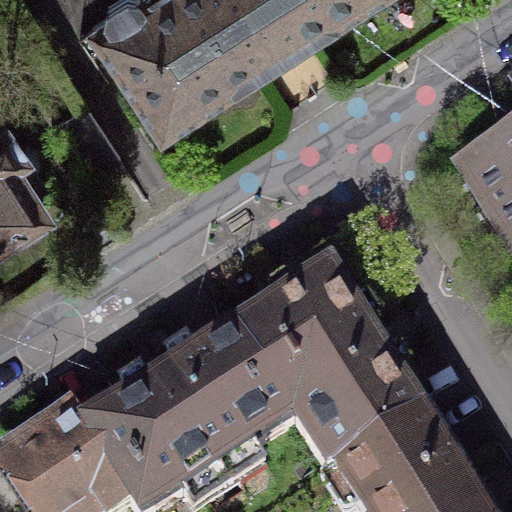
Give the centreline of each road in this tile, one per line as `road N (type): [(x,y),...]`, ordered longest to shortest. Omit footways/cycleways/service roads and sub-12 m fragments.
road 1 (residential): [(0,356),(333,139)]
road 2 (residential): [(333,139),(511,411)]
road 3 (residential): [(333,139),(511,23)]
